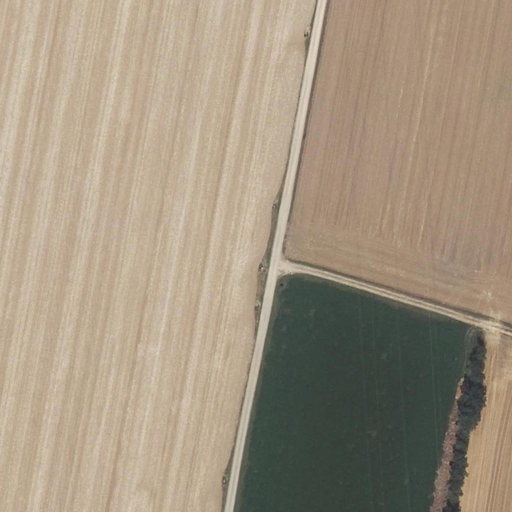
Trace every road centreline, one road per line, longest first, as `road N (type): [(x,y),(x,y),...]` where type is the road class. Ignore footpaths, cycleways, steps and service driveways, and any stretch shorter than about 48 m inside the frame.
road 1 (track): [(231,511),(323,0)]
road 2 (track): [(511,333),(279,261)]
